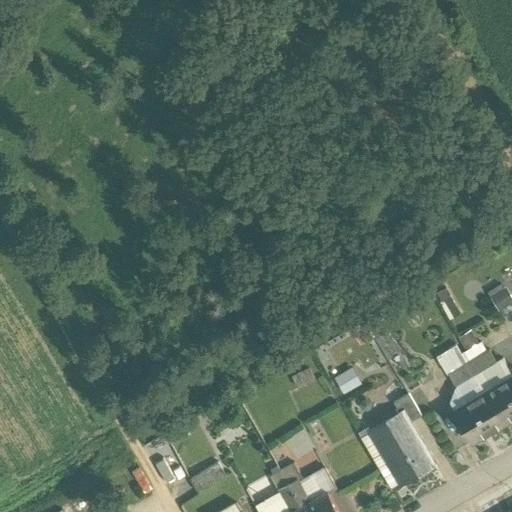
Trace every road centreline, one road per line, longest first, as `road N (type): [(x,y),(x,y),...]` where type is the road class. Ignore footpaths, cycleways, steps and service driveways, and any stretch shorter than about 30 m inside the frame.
road 1 (track): [(155,479),(0,192)]
road 2 (track): [(426,0),(511,162)]
